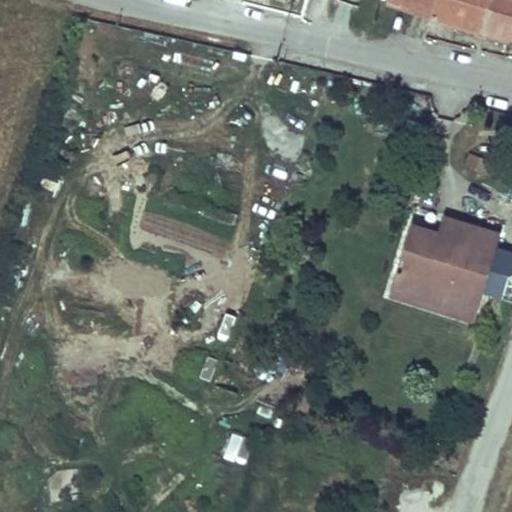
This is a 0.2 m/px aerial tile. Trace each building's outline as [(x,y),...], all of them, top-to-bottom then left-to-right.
[(426,0),(392,0),(391,5),(432,18),(437,3),(426,0)] [(426,0),(437,3),(432,18),(458,26),(466,0),(426,0)] [(466,0),(458,26),(477,32),(486,0),(466,0)] [(511,0),(486,0),(477,32),(509,41),(511,42),(511,0)] [(467,161),(481,166),(485,155),(472,150),(467,161)] [(203,218),(234,225),(238,210),(206,203),(203,218)] [(406,224),(385,292),(470,318),(496,235),(439,217),(434,233),(406,224)] [(225,312),(217,337),(229,341),(237,316),(225,312)] [(225,458),(248,463),(254,436),(231,431),(225,458)]
